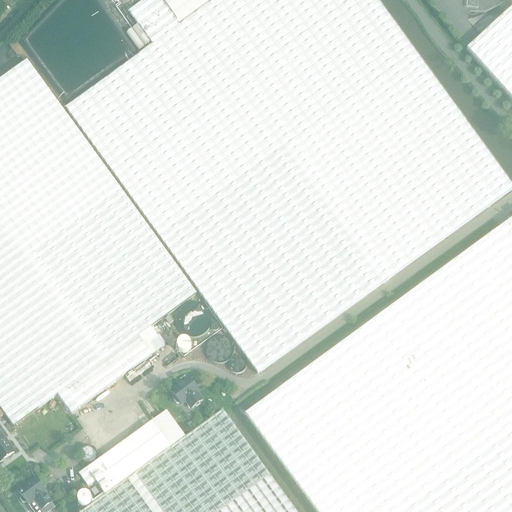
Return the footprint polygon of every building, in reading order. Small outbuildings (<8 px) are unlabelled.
[(511,186),(376,0),(213,0),(152,45),(65,108),(258,374),(511,189),(511,186)] [(145,0),(129,12),(152,45),(213,0),(145,0)] [(511,0),(507,0),(511,4),(511,9),(467,49),(511,99),(511,0)] [(0,408),(13,427),(57,395),(138,336),(196,294),(27,61),(0,79),(0,408)] [(396,304),(246,415),(316,511),(511,511),(511,219),(511,220),(510,221),(505,225),(501,228),(396,304)] [(152,356),(138,336),(57,395),(71,414),(152,356)] [(189,379),(171,392),(176,398),(174,399),(174,401),(176,404),(178,405),(180,403),(181,405),(186,401),(192,409),(203,401),(197,393),(199,392),(189,379)] [(178,443),(105,495),(82,511),(294,511),(222,411),(178,443)] [(96,483),(105,495),(178,443),(169,430),(161,435),(152,422),(79,475),(88,488),(96,483)] [(0,462),(14,452),(1,434),(0,434),(0,462)] [(20,498),(20,500),(22,503),(24,504),(26,502),(28,505),(35,500),(42,510),(51,503),(44,493),(46,492),(36,479),(18,491),(22,497),(20,498)] [(94,496),(98,493),(94,488),(90,491),(94,496)]
